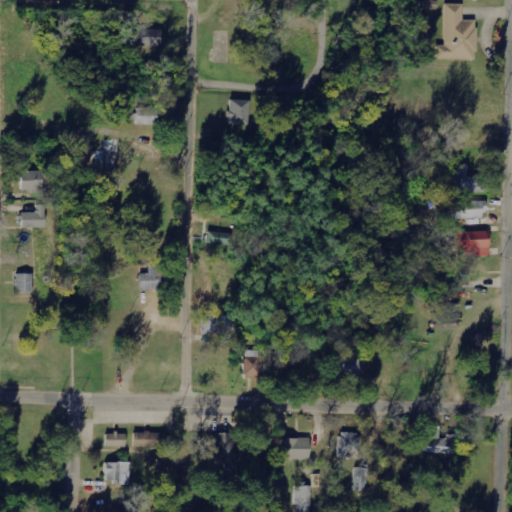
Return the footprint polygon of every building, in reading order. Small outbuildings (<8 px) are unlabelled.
[(436,60),(476,60),(477,20),(463,20),(463,4),(445,4),(445,45),(437,45),(436,60)] [(139,46),(161,47),(161,30),(139,29),(139,46)] [(228,125),(249,125),(249,101),(229,100),(228,125)] [(136,125),(166,125),(166,108),(136,107),(136,125)] [(485,193),(485,177),(468,177),(468,165),(455,165),(454,192),(485,193)] [(20,172),(20,191),(41,190),(41,171),(20,172)] [(484,218),(483,201),(451,202),(452,218),(484,218)] [(22,228),(46,227),(45,204),(35,205),(36,212),(21,213),(22,228)] [(208,243),(229,244),(229,233),(208,232),(208,243)] [(455,232),(456,252),(470,252),(470,256),(490,256),(489,232),(455,232)] [(140,290),(164,290),(163,264),(148,265),(148,273),(139,273),(140,290)] [(32,273),(15,274),(16,293),(33,293),(32,273)] [(234,316),(202,315),(202,341),(233,342),(234,316)] [(262,350),(244,351),(244,377),(262,377),(262,350)] [(361,360),(329,359),(329,378),(360,379),(361,360)] [(440,427),(427,426),(426,453),(457,453),(457,437),(440,437),(440,427)] [(201,452),(227,477),(236,467),(231,462),(242,450),(221,431),(201,452)] [(126,447),(126,434),(106,433),(105,447),(126,447)] [(159,433),(134,433),(133,448),(159,448),(159,433)] [(338,458),(358,459),(359,433),(339,433),(338,458)] [(309,438),(281,439),(282,460),(310,459),(309,438)] [(105,484),(130,484),(130,463),(105,463),(105,484)] [(353,491),(369,492),(369,468),(354,468),(353,491)] [(294,511),(311,511),(311,486),(296,486),(294,511)]
